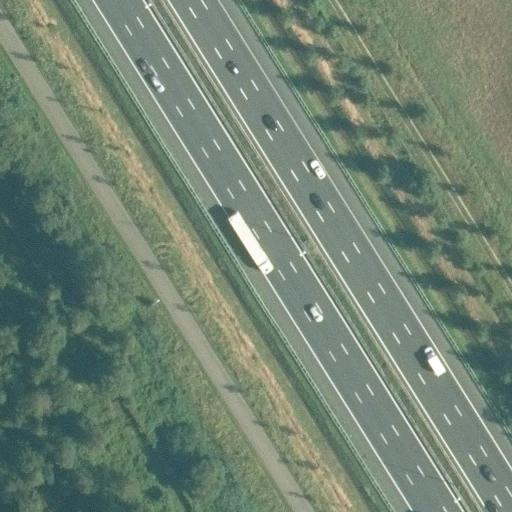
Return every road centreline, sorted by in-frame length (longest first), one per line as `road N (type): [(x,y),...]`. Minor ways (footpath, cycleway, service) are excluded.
road 1 (motorway): [(119,0),(440,511)]
road 2 (motorway): [(511,508),(194,0)]
road 3 (unclassified): [(312,511),(0,21)]
road 4 (track): [(511,288),(331,0)]
